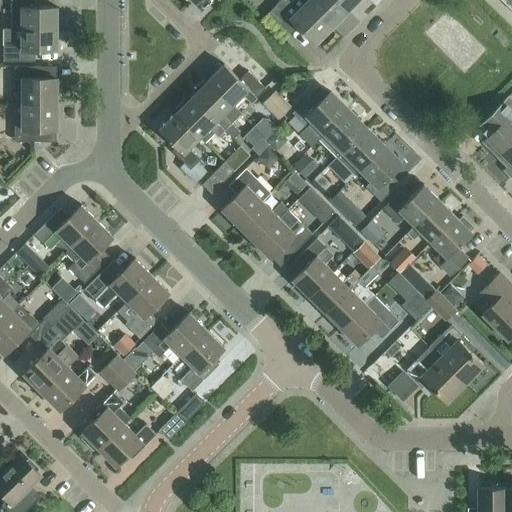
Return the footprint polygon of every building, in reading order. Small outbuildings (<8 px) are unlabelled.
[(35,0),(11,0),(12,27),(22,27),(57,28),(57,7),(36,7),(35,0)] [(331,25),(305,0),(292,0),(291,2),(289,0),(279,0),(268,12),(288,33),(297,24),(315,42),(331,25)] [(305,0),(331,25),(347,10),(337,0),(305,0)] [(356,0),(337,0),(347,10),(356,0)] [(511,0),(501,0),(511,10),(511,0)] [(12,27),(4,27),(4,61),(35,61),(35,50),(57,50),(57,28),(22,27),(12,27)] [(207,79),(232,104),(243,94),(251,102),(266,88),(248,70),(239,78),(224,63),(207,79)] [(22,103),(56,103),(56,77),(44,77),(44,65),(14,65),(14,86),(22,86),(22,103)] [(232,104),(207,79),(191,96),(225,129),(233,137),(239,131),(231,122),(240,113),(232,104)] [(311,145),(319,138),(318,138),(324,132),(348,108),(330,90),(324,97),(315,88),(292,112),(306,126),(299,133),(311,145)] [(279,118),(290,107),(274,91),(263,102),(279,118)] [(225,129),(191,96),(175,112),(200,137),(204,141),(214,132),(218,136),(222,131),(225,129)] [(497,155),(511,139),(511,100),(507,96),(487,116),(496,125),(481,140),(497,155)] [(56,128),(56,103),(22,103),(22,119),(14,119),(14,140),(44,140),(44,128),(56,128)] [(366,126),(348,108),(324,132),(318,138),(319,138),(330,149),(336,156),(366,126)] [(200,137),(175,112),(158,128),(176,146),(172,150),(184,162),(179,167),(195,182),(207,170),(197,161),(200,158),(189,147),(200,137)] [(366,126),(336,156),(354,174),(360,168),(384,144),(366,126)] [(504,169),(509,174),(511,171),(511,139),(497,155),(507,165),(504,169)] [(402,162),(384,144),(360,168),(371,180),(365,185),(380,200),(399,182),(390,173),(402,162)] [(211,192),(234,170),(224,161),(202,183),(211,192)] [(262,200),(271,192),(246,167),(228,185),(236,193),(221,208),(238,225),(262,200)] [(414,225),(439,200),(423,183),(408,198),(400,189),(382,207),(397,222),(404,215),(414,224),(414,225)] [(254,241),(278,216),(279,217),(287,208),(280,201),(272,210),(262,200),(238,225),(254,241)] [(439,200),(414,225),(414,224),(407,232),(413,238),(421,231),(430,241),(455,216),(439,200)] [(67,249),(97,220),(81,204),(61,224),(52,215),(34,232),(50,248),(55,243),(57,245),(65,247),(67,249)] [(278,216),(254,241),(270,257),(286,242),(294,251),(312,233),(287,208),(279,217),(278,216)] [(362,233),(380,252),(403,231),(384,212),(362,233)] [(455,216),(430,241),(441,251),(433,258),(450,275),(468,256),(458,246),(472,232),(470,230),(474,226),(462,214),(458,218),(455,216)] [(339,236),(349,226),(339,216),(328,227),(339,236)] [(97,220),(67,249),(65,251),(74,260),(68,266),(84,282),(102,264),(93,256),(113,236),(97,220)] [(308,295),(333,271),(324,262),(333,254),(316,237),(299,255),(307,263),(292,279),(308,295)] [(23,244),(14,253),(38,278),(48,268),(23,244)] [(390,263),(398,271),(400,273),(409,264),(399,254),(390,263)] [(127,300),(152,275),(135,257),(116,276),(106,266),(84,288),(103,306),(118,292),(127,300)] [(465,271),(475,281),(489,268),(479,258),(465,271)] [(324,311),(340,327),(374,294),(364,285),(378,271),(371,264),(361,275),(358,278),(324,311)] [(354,269),(351,272),(358,278),(361,275),(354,269)] [(333,271),(308,295),(324,311),(358,278),(351,272),(342,280),(333,271)] [(507,339),(511,334),(511,304),(509,301),(511,298),(511,284),(500,272),(481,291),(492,303),(482,314),(507,339)] [(281,294),(294,285),(286,273),(273,282),(281,294)] [(0,322),(12,310),(1,299),(13,288),(0,275),(0,322)] [(152,275),(127,300),(118,310),(127,319),(124,322),(139,337),(157,320),(149,311),(169,291),(152,275)] [(25,303),(38,314),(54,294),(41,284),(25,303)] [(425,300),(431,306),(446,321),(456,310),(435,289),(425,299),(425,300)] [(416,321),(431,306),(425,300),(416,291),(401,306),(416,321)] [(374,294),(340,327),(357,344),(373,329),(381,337),(399,319),(382,303),(374,294)] [(53,324),(70,306),(62,298),(43,317),(51,326),(53,324)] [(79,315),(70,306),(53,324),(65,336),(82,318),(79,315)] [(29,312),(22,319),(12,310),(0,322),(0,348),(4,353),(18,339),(21,342),(40,323),(29,312)] [(181,354),(206,329),(189,311),(169,331),(160,323),(142,340),(158,356),(171,344),(181,354)] [(469,341),(451,323),(429,346),(439,356),(465,382),(483,363),(465,346),(469,341)] [(206,329),(181,354),(192,366),(180,378),(192,390),(212,370),(206,364),(224,346),(206,329)] [(41,390),(77,355),(59,336),(23,372),(41,390)] [(99,370),(108,379),(125,361),(117,353),(99,370)] [(77,375),(67,365),(77,355),(41,390),(60,409),(95,373),(87,365),(77,375)] [(465,382),(439,356),(427,369),(416,358),(406,368),(424,387),(428,382),(446,400),(465,382)] [(125,361),(108,379),(118,389),(136,372),(125,361)] [(161,374),(149,386),(161,398),(173,386),(161,374)] [(99,448),(124,422),(130,417),(119,406),(124,401),(113,391),(95,409),(100,413),(82,431),(84,433),(81,437),(92,449),(96,445),(99,448)] [(176,412),(185,421),(205,401),(196,392),(176,412)] [(167,438),(185,421),(176,412),(158,429),(167,438)] [(124,422),(99,448),(116,465),(133,447),(138,451),(156,433),(145,423),(135,433),(124,422)] [(31,485),(42,475),(20,454),(0,474),(0,491),(6,498),(0,504),(7,511),(23,511),(40,495),(31,485)] [(511,511),(511,486),(504,487),(503,511),(511,511)] [(503,511),(504,487),(479,487),(478,511),(503,511)]
